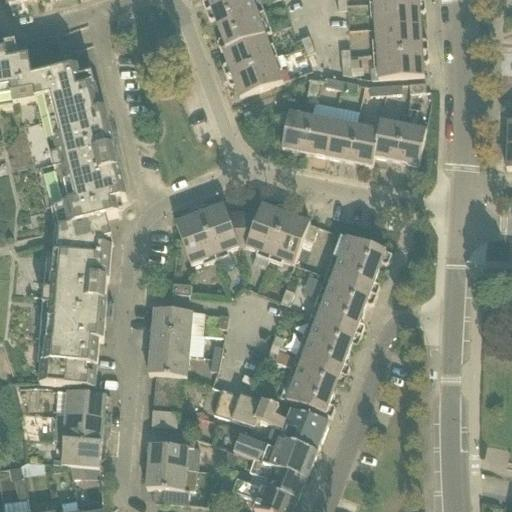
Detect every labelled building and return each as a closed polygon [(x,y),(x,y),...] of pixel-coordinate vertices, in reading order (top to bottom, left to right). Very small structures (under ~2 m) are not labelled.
[(205,3),(203,6),(206,15),(245,0),(207,0),(208,2),(205,3)] [(252,0),(245,0),(206,15),(209,23),(213,24),(216,23),(219,33),(260,18),(252,0)] [(419,0),(370,0),(372,21),(376,21),(375,19),(421,16),(419,0)] [(348,4),(338,5),(339,15),(348,14),(348,4)] [(377,41),(422,38),(421,16),(375,19),(376,21),(377,41)] [(220,44),(218,47),(222,56),(223,55),(266,39),(267,39),(260,18),(219,33),(223,43),(220,44)] [(81,82),(78,72),(71,74),(61,37),(36,43),(27,46),(0,50),(0,103),(36,97),(94,84),(93,79),(81,82)] [(377,45),(374,45),(375,63),(424,59),(422,38),(377,41),(377,45)] [(270,50),(266,39),(223,55),(228,67),(225,69),(223,72),(226,80),(278,61),(273,48),(270,50)] [(310,40),(301,43),(305,51),(313,48),(310,40)] [(313,48),(305,51),(307,59),(316,56),(313,48)] [(351,54),(342,54),(342,64),(352,63),(351,54)] [(424,59),(375,63),(376,72),(379,72),(380,84),(425,81),(424,67),(424,59)] [(241,102),(283,87),(279,75),(283,74),(278,61),(226,80),(229,89),(233,90),(236,89),(241,102)] [(352,69),(343,70),(343,79),(353,81),(352,69)] [(341,95),(343,85),(327,82),(325,92),(341,95)] [(311,83),(308,100),(316,101),(319,85),(311,83)] [(119,173),(115,157),(114,154),(116,153),(106,114),(102,115),(94,84),(36,97),(62,208),(51,210),(56,234),(108,222),(120,219),(117,206),(128,203),(120,173),(119,173)] [(359,88),(344,85),(343,85),(341,95),(357,98),(359,88)] [(426,88),(410,89),(411,98),(427,97),(426,88)] [(386,90),(387,99),(403,98),(403,89),(386,90)] [(371,101),(387,99),(386,90),(370,91),(371,101)] [(290,117),(283,153),(305,157),(313,121),(290,117)] [(328,162),(335,125),(313,121),(305,157),(328,162)] [(351,166),(358,130),(335,125),(328,162),(351,166)] [(376,161),(398,166),(405,130),(381,125),(379,134),(381,134),(376,161)] [(358,130),(351,166),(374,171),(376,161),(381,134),(379,134),(358,130)] [(420,170),(427,134),(405,130),(398,166),(420,170)] [(177,227),(182,243),(191,270),(202,266),(203,269),(230,260),(229,256),(245,251),(244,216),(235,216),(235,225),(231,226),(225,209),(177,227)] [(305,242),(311,228),(311,227),(262,209),(256,226),(252,225),(252,216),(244,216),(245,251),(258,256),(258,259),(282,269),(284,266),(295,269),(305,242)] [(53,242),(52,247),(51,257),(47,257),(39,346),(43,346),(40,388),(96,393),(100,346),(104,346),(108,305),(106,305),(108,285),(110,285),(113,243),(109,228),(108,222),(56,234),(53,235),(53,242)] [(311,228),(305,242),(315,245),(319,231),(311,228)] [(376,287),(379,278),(381,275),(383,268),(386,269),(390,268),(393,258),(340,240),(326,281),(378,300),(379,295),(381,291),(379,288),(376,287)] [(371,309),(375,308),(378,300),(326,281),(321,294),(315,312),(311,321),(363,340),(366,332),(364,329),(361,328),(367,311),(368,308),(371,309)] [(291,283),(287,294),(295,297),(298,286),(291,283)] [(193,290),(174,289),(173,299),(192,301),(193,290)] [(284,300),(293,303),(295,297),(287,294),(286,294),(284,300)] [(293,303),(284,300),(281,307),(290,310),(293,303)] [(192,339),(194,317),(155,314),(153,336),(192,339)] [(228,334),(230,321),(222,319),(219,332),(228,334)] [(349,369),(346,368),(347,365),(350,359),(353,349),(357,350),(360,348),(363,340),(311,321),(308,330),(301,348),(296,362),(348,381),(351,372),(349,369)] [(190,361),(192,339),(153,336),(152,358),(190,361)] [(276,339),(271,353),(279,357),(285,342),(276,339)] [(222,365),(224,352),(216,351),(214,363),(222,365)] [(265,368),(274,371),(279,357),(271,353),(265,368)] [(152,358),(150,378),(150,379),(157,380),(182,382),(182,383),(188,383),(190,361),(152,358)] [(348,381),(296,362),(280,403),(332,422),(336,413),(334,410),(331,409),(334,402),(335,399),(338,389),(342,390),(345,389),(346,385),(348,381)] [(212,375),(220,377),(222,365),(214,363),(212,375)] [(276,386),(280,374),(265,369),(261,380),(276,386)] [(182,382),(157,380),(156,392),(181,394),(182,383),(182,382)] [(181,394),(156,392),(155,404),(180,406),(181,394)] [(280,412),(256,404),(223,394),(219,406),(215,419),(254,432),(253,436),(279,446),(280,444),(299,451),(318,459),(330,427),(292,415),(288,426),(282,423),(283,419),(279,417),(280,412)] [(60,396),(58,417),(57,420),(105,424),(106,410),(107,410),(111,407),(111,400),(60,396)] [(180,406),(155,404),(154,416),(179,418),(180,406)] [(154,416),(153,429),(178,432),(179,418),(154,416)] [(64,445),(107,449),(108,443),(105,439),(104,439),(105,424),(57,420),(57,424),(55,444),(64,445)] [(201,454),(194,453),(195,440),(170,438),(169,450),(151,449),(149,471),(195,475),(199,476),(201,454)] [(241,442),(240,443),(235,458),(240,459),(239,461),(255,467),(255,465),(307,485),(318,459),(299,451),(280,444),(279,446),(276,455),(241,442)] [(54,464),(53,468),(53,469),(72,471),(85,472),(101,473),(102,458),(107,455),(107,449),(64,445),(62,465),(54,464)] [(240,459),(235,458),(235,459),(229,456),(223,470),(234,474),(239,461),(240,459)] [(267,494),(298,506),(307,485),(255,465),(255,467),(250,478),(270,485),(267,494)] [(29,511),(22,470),(0,474),(0,489),(4,511),(29,511)] [(72,471),(75,484),(86,481),(85,472),(72,471)] [(190,510),(191,497),(191,495),(193,496),(195,475),(149,471),(147,493),(165,495),(164,508),(190,510)] [(296,511),(298,506),(267,494),(266,495),(226,480),(221,492),(233,496),(232,498),(258,507),(255,511),(296,511)]
